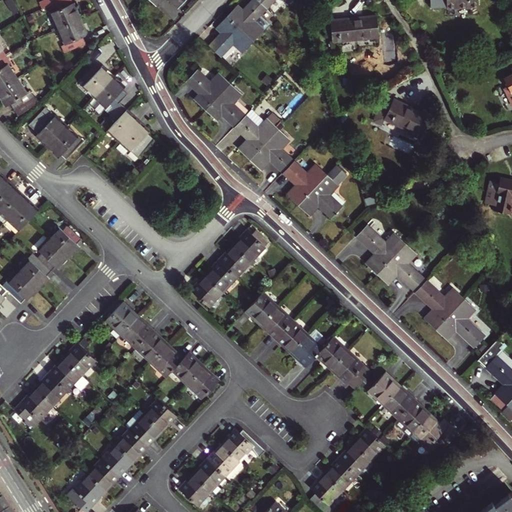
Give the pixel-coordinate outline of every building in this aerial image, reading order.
[(41,0),(39,1),(42,8),(61,0),(41,0)] [(51,9),(59,29),(80,20),(71,0),(61,0),(42,8),(44,12),(51,9)] [(236,6),(226,16),(252,41),(262,30),(252,21),(265,7),(257,0),(251,0),(242,11),(236,6)] [(480,7),(479,0),(448,0),(449,9),(480,7)] [(331,40),(377,36),(375,15),(329,19),(331,40)] [(252,41),(226,16),(217,27),(221,32),(209,45),(219,55),(232,42),(242,52),(252,41)] [(87,36),(80,20),(59,29),(66,45),(62,47),(65,53),(85,43),(83,37),(87,36)] [(0,90),(14,81),(4,66),(8,63),(4,58),(0,60),(0,90)] [(81,86),(92,96),(110,77),(99,67),(98,69),(93,64),(80,78),(84,82),(81,86)] [(206,108),(231,81),(220,71),(210,81),(196,69),(187,79),(200,92),(195,97),(206,108)] [(122,89),(110,77),(92,96),(104,109),(108,105),(112,108),(125,96),(121,91),(122,89)] [(24,96),(14,81),(0,90),(0,101),(4,108),(8,106),(15,117),(34,104),(28,93),(24,96)] [(241,91),(231,81),(206,108),(216,118),(222,112),(235,125),(245,114),(232,101),(241,91)] [(391,99),(382,118),(416,135),(426,116),(391,99)] [(41,107),(25,124),(33,133),(32,135),(45,147),(62,128),(41,107)] [(275,112),(270,117),(269,116),(264,121),(250,108),(245,114),(235,125),(248,137),(240,146),(251,157),(280,127),(276,123),(280,117),(275,112)] [(105,129),(116,140),(135,120),(129,114),(127,116),(121,111),(105,129)] [(144,135),(145,134),(140,129),(142,127),(135,120),(116,140),(136,159),(152,142),(144,135)] [(289,136),(280,127),(251,157),(261,167),(270,157),(283,170),(292,161),(293,160),(280,147),(289,136)] [(78,143),(62,128),(45,147),(56,157),(58,156),(62,160),(78,143)] [(297,204),(326,173),(316,163),(306,174),(292,161),(283,170),(283,171),(296,184),(287,194),(297,204)] [(335,163),(326,173),(297,204),(308,214),(316,204),(331,217),(340,207),(327,194),(345,172),(335,163)] [(492,180),(487,200),(496,203),(496,204),(499,205),(498,210),(511,213),(511,181),(511,178),(503,176),(502,182),(492,180)] [(0,204),(12,192),(6,187),(7,185),(1,179),(0,180),(0,204)] [(6,220),(24,200),(17,194),(16,196),(12,192),(0,204),(0,222),(2,224),(6,220)] [(30,206),(24,200),(6,220),(18,230),(34,212),(29,208),(30,206)] [(57,227),(46,239),(65,257),(76,245),(75,244),(78,239),(65,227),(61,230),(57,227)] [(365,265),(376,275),(405,244),(394,234),(384,245),(365,227),(355,237),(374,255),(365,265)] [(239,239),(231,247),(246,262),(251,257),(253,258),(262,249),(261,248),(248,235),(243,231),(237,237),(239,239)] [(252,232),(248,235),(261,248),(264,244),(252,232)] [(237,237),(229,245),(231,247),(239,239),(237,237)] [(38,255),(34,259),(48,272),(52,267),(54,269),(65,257),(46,239),(34,251),(38,255)] [(415,254),(405,244),(376,275),(387,285),(396,276),(414,293),(425,283),(430,277),(421,268),(415,274),(406,265),(415,254)] [(229,245),(220,255),(221,257),(231,247),(229,245)] [(240,268),(246,262),(231,247),(221,257),(220,255),(214,261),(234,279),(242,270),(240,268)] [(30,256),(16,271),(35,289),(47,277),(45,276),(48,272),(34,259),(30,256)] [(210,268),(201,278),(217,293),(222,288),(224,290),(234,279),(214,261),(209,267),(210,268)] [(209,267),(200,276),(201,278),(210,268),(209,267)] [(24,302),(35,289),(16,271),(5,283),(1,287),(5,291),(19,304),(22,300),(24,302)] [(200,276),(190,286),(192,288),(201,278),(200,276)] [(212,299),(217,293),(201,278),(192,288),(190,286),(185,291),(205,310),(214,301),(212,299)] [(435,330),(464,299),(454,290),(443,300),(425,283),(414,293),(433,311),(424,320),(435,330)] [(257,325),(272,309),(266,304),(268,303),(260,294),(242,314),(246,318),(248,317),(257,325)] [(474,309),(464,299),(435,330),(445,340),(454,330),(473,347),(483,337),(464,320),(474,309)] [(115,328),(120,333),(135,317),(125,308),(127,306),(122,301),(104,321),(113,330),(115,328)] [(136,314),(127,306),(125,308),(135,317),(136,314)] [(278,315),(272,309),(257,325),(268,334),(265,336),(271,341),(289,321),(280,313),(278,315)] [(147,324),(136,314),(135,317),(145,326),(147,324)] [(145,326),(135,317),(120,333),(127,338),(125,340),(134,348),(152,329),(147,324),(145,326)] [(256,327),(257,325),(248,317),(246,318),(256,327)] [(299,332),(289,321),(271,341),(278,347),(279,345),(289,354),(296,346),(303,338),(297,334),(299,332)] [(257,325),(256,327),(265,336),(268,334),(257,325)] [(158,335),(152,329),(134,348),(144,358),(145,356),(151,362),(166,346),(156,337),(158,335)] [(168,344),(158,335),(156,337),(166,346),(168,344)] [(301,369),(312,358),(319,350),(311,342),(308,344),(303,338),(296,346),(289,354),(299,363),(297,365),(301,369)] [(320,362),(329,370),(343,354),(339,350),(340,348),(330,338),(319,350),(312,358),(318,364),(320,362)] [(73,352),(65,361),(81,376),(86,370),(88,372),(96,363),(76,344),(71,349),(73,352)] [(168,344),(166,346),(175,355),(177,352),(168,344)] [(504,405),(511,396),(511,374),(494,358),(500,351),(492,344),(477,360),(503,385),(493,395),(504,405)] [(279,345),(278,347),(287,356),(289,354),(279,345)] [(166,346),(151,362),(157,367),(156,369),(165,377),(171,371),(183,358),(177,352),(175,355),(166,346)] [(63,359),(65,361),(73,352),(71,349),(63,359)] [(189,351),(183,358),(171,371),(178,378),(180,376),(187,382),(201,366),(193,358),(194,356),(189,351)] [(289,354),(287,356),(297,365),(299,363),(289,354)] [(339,379),(337,381),(343,387),(344,385),(351,392),(368,374),(351,358),(349,360),(343,354),(329,370),(339,379)] [(203,365),(194,356),(193,358),(201,366),(203,365)] [(65,361),(63,359),(54,369),(56,370),(65,361)] [(54,369),(49,374),(68,393),(77,383),(76,382),(81,376),(65,361),(56,370),(54,369)] [(320,362),(318,364),(327,372),(329,370),(320,362)] [(214,375),(203,365),(201,366),(212,376),(214,375)] [(212,376),(201,366),(187,382),(193,388),(191,390),(201,399),(219,380),(214,375),(212,376)] [(329,370),(327,372),(337,381),(339,379),(329,370)] [(57,401),(59,403),(68,393),(49,374),(42,381),(44,383),(37,391),(53,406),(57,401)] [(373,401),(380,407),(394,391),(383,381),(385,379),(380,374),(362,394),(371,403),(373,401)] [(178,378),(185,384),(187,382),(180,376),(178,378)] [(396,389),(385,379),(383,381),(394,391),(396,389)] [(35,389),(37,391),(44,383),(42,381),(35,389)] [(35,389),(25,400),(27,402),(37,391),(35,389)] [(396,389),(394,391),(403,400),(405,397),(396,389)] [(27,402),(25,400),(14,412),(34,431),(49,414),(47,413),(53,406),(37,391),(27,402)] [(403,400),(394,391),(380,407),(385,412),(383,414),(392,422),(410,403),(405,397),(403,400)] [(144,414),(159,429),(168,420),(170,422),(175,416),(156,397),(147,407),(149,409),(144,414)] [(416,408),(410,403),(392,422),(401,430),(403,429),(409,434),(423,418),(415,410),(416,408)] [(425,417),(416,408),(415,410),(423,418),(425,417)] [(136,418),(127,428),(147,446),(152,440),(150,439),(159,429),(144,414),(138,420),(136,418)] [(435,426),(425,417),(423,418),(433,428),(435,426)] [(433,428),(423,418),(409,434),(414,440),(413,441),(423,450),(431,442),(440,451),(457,438),(439,421),(435,426),(433,428)] [(168,420),(159,429),(161,431),(170,422),(168,420)] [(120,440),(115,445),(131,460),(140,450),(141,452),(147,446),(127,428),(118,438),(120,440)] [(150,439),(152,440),(161,431),(159,429),(150,439)] [(243,455),(245,456),(253,447),(234,429),(228,434),(230,436),(220,447),(236,461),(243,455)] [(382,449),(363,430),(357,436),(359,438),(351,446),(366,461),(372,455),(374,458),(382,449)] [(218,445),(220,447),(230,436),(228,434),(218,445)] [(349,444),(351,446),(359,438),(357,436),(349,444)] [(351,446),(349,444),(341,453),(342,455),(351,446)] [(108,449),(100,458),(119,476),(124,471),(122,470),(131,460),(115,445),(110,450),(108,449)] [(218,445),(210,454),(212,456),(220,447),(218,445)] [(335,459),(354,478),(363,469),(361,466),(366,461),(351,446),(342,455),(341,453),(335,459)] [(232,466),(236,461),(220,447),(212,456),(210,454),(205,459),(225,478),(234,468),(232,466)] [(131,460),(133,461),(141,452),(140,450),(131,460)] [(238,463),(245,456),(243,455),(236,461),(238,463)] [(92,470),(87,474),(103,489),(111,481),(113,482),(119,476),(100,458),(90,468),(92,470)] [(203,466),(193,476),(209,491),(214,486),(215,488),(225,478),(205,459),(201,464),(203,466)] [(344,488),(354,478),(335,459),(329,465),(330,467),(322,476),(337,491),(342,486),(344,488)] [(122,470),(124,471),(133,461),(131,460),(122,470)] [(203,466),(201,464),(191,475),(193,476),(203,466)] [(320,474),(322,476),(330,467),(329,465),(320,474)] [(103,489),(87,474),(82,480),(80,479),(71,489),(65,496),(82,511),(85,511),(96,501),(94,499),(103,489)] [(322,476),(320,474),(311,484),(313,485),(322,476)] [(193,476),(191,475),(182,484),(184,486),(193,476)] [(204,497),(209,491),(193,476),(184,486),(182,484),(177,490),(196,508),(205,499),(204,497)] [(337,491),(322,476),(313,485),(311,484),(306,490),(324,508),(334,498),(332,496),(337,491)] [(103,489),(105,491),(113,482),(111,481),(103,489)] [(94,499),(96,501),(105,491),(103,489),(94,499)] [(0,494),(0,511),(10,505),(3,492),(0,494)] [(511,497),(509,495),(506,497),(490,508),(484,511),(482,511),(481,511),(479,511),(511,511),(511,504),(509,499),(511,497)] [(265,511),(281,511),(282,511),(274,503),(265,511)]
